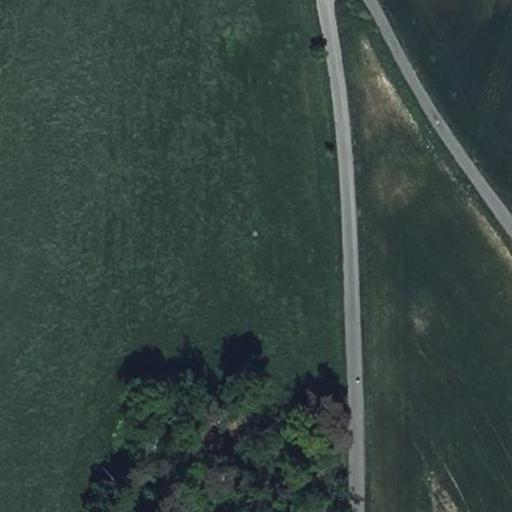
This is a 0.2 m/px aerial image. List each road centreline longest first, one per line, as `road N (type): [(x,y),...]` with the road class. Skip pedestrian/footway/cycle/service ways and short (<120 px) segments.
road 1 (unclassified): [(330,0),(363,511)]
road 2 (track): [(511,203),(381,0)]
